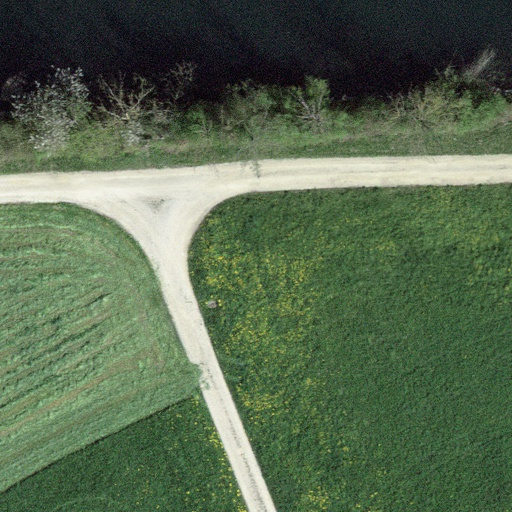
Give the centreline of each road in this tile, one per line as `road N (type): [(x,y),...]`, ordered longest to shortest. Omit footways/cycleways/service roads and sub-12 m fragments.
road 1 (track): [(155,177),(285,511)]
road 2 (track): [(155,177),(511,164)]
road 3 (track): [(0,181),(155,177)]
